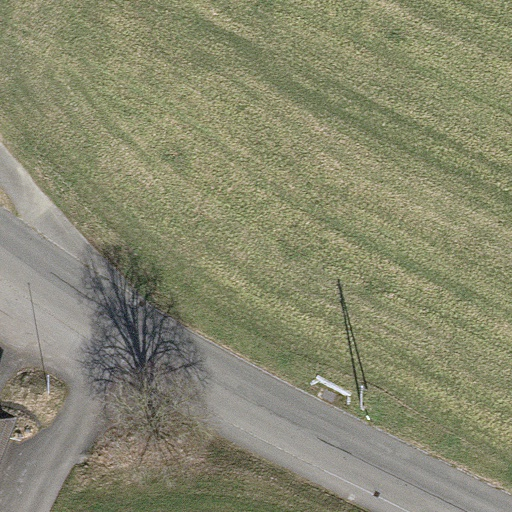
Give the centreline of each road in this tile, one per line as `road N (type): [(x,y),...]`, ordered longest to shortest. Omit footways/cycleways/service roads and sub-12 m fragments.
road 1 (tertiary): [(0,243),(117,329),(468,511)]
road 2 (track): [(117,329),(40,511)]
road 3 (track): [(117,329),(0,175)]
